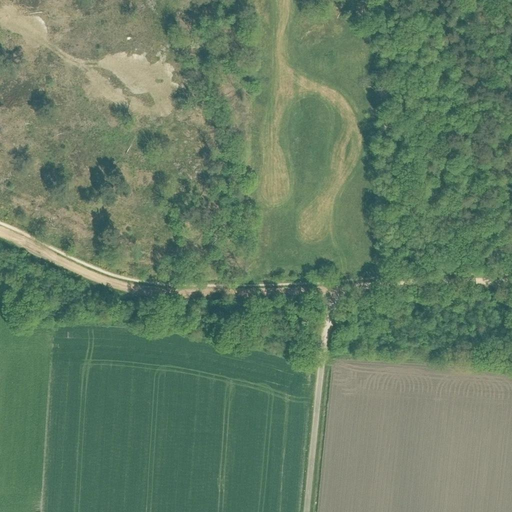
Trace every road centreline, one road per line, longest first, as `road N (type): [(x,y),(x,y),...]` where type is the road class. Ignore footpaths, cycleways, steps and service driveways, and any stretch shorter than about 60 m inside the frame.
road 1 (track): [(511,282),(134,291),(0,234)]
road 2 (unclassified): [(307,511),(329,287)]
